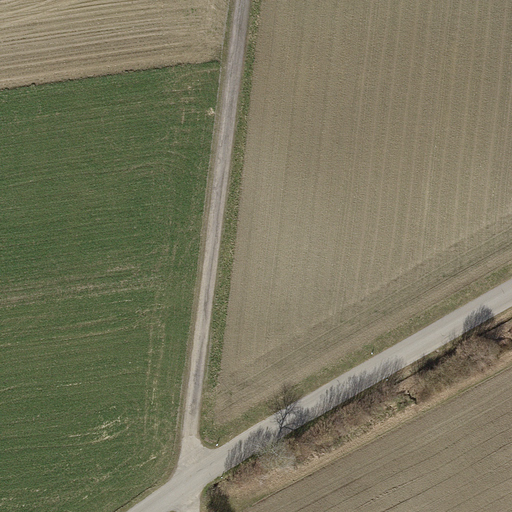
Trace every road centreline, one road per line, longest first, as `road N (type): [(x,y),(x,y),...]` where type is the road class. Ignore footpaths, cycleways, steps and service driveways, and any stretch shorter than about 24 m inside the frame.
road 1 (residential): [(245,0),(187,487)]
road 2 (tertiary): [(187,487),(511,297)]
